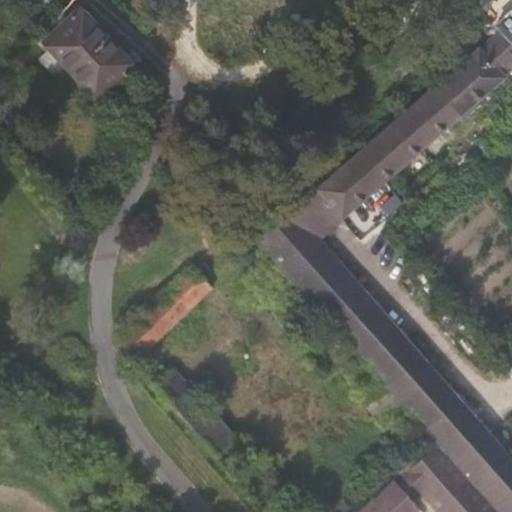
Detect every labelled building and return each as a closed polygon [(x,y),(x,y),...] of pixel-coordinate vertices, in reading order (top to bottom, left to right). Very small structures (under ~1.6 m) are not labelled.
[(88,85),(128,51),(82,0),(63,0),(34,26),(88,85)] [(511,0),(500,0),(493,7),(498,12),(511,27),(511,0)] [(443,18),(452,29),(467,15),(458,5),(443,18)] [(511,443),(321,228),(511,58),(511,27),(498,12),(256,226),(255,227),(433,430),(502,509),(511,499),(511,443)] [(246,127),(272,137),(285,98),(259,89),(246,127)] [(255,227),(256,226),(244,210),(224,213),(207,224),(106,319),(121,351),(255,227)] [(170,367),(152,383),(193,430),(211,414),(170,367)] [(500,511),(503,510),(502,509),(433,430),(403,456),(361,492),(337,511),(397,511),(400,510),(398,507),(412,495),(405,488),(413,481),(440,511),(500,511)] [(351,479),(361,492),(403,456),(393,445),(351,479)] [(337,511),(361,492),(351,479),(312,511),(337,511)]
